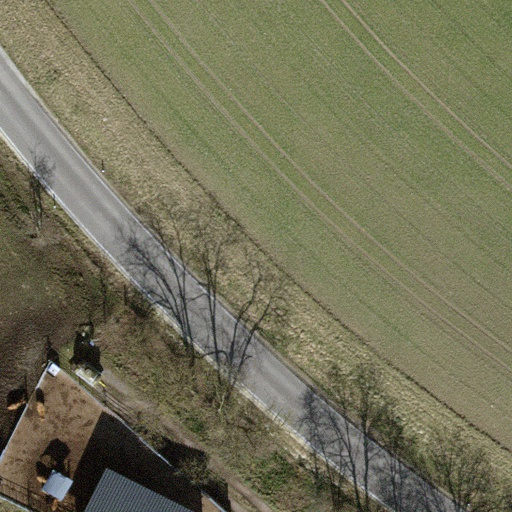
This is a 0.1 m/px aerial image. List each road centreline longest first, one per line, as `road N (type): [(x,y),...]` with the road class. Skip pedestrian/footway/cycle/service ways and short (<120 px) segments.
road 1 (tertiary): [(0,79),(88,199),(332,438),(427,511)]
road 2 (track): [(263,511),(56,334)]
